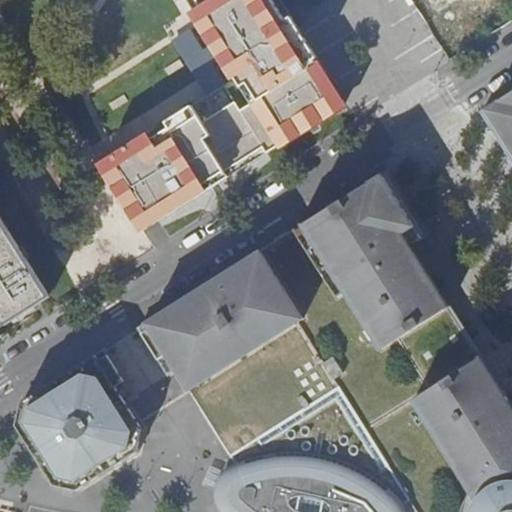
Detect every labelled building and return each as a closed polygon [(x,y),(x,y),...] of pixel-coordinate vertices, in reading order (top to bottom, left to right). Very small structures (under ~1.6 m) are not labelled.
[(280,0),(185,0),(216,48),(237,82),(209,100),(104,166),(146,233),(347,107),(280,0)] [(237,82),(216,48),(188,66),(209,100),(237,82)] [(511,92),(483,111),(497,134),(503,144),(511,157),(511,92)] [(511,511),(511,405),(507,398),(467,333),(434,280),(418,254),(412,245),(409,240),(422,233),(425,237),(429,234),(411,205),(403,192),(390,171),(266,248),(245,262),(227,273),(187,299),(140,328),(169,374),(178,370),(202,408),(212,401),(222,418),(216,422),(225,436),(231,432),(242,449),(299,414),(339,389),(408,496),(415,508),(417,510),(417,511),(511,511)] [(0,315),(7,328),(51,300),(0,218),(0,315)] [(412,245),(425,237),(422,233),(409,240),(412,245)] [(51,383),(23,401),(18,425),(56,485),(79,490),(133,456),(140,453),(145,429),(127,401),(136,396),(131,388),(110,355),(106,349),(60,378),(51,383)] [(402,511),(402,510),(400,506),(408,500),(413,508),(415,508),(408,496),(339,389),(299,414),(242,449),(232,455),(240,467),(237,469),(235,471),(234,472),(233,473),(230,475),(227,478),(225,482),(224,485),(223,489),(222,492),(222,496),(223,498),(224,502),(228,508),(231,511),(402,511)] [(212,401),(202,408),(232,455),(242,449),(231,432),(225,436),(216,422),(222,418),(212,401)]
